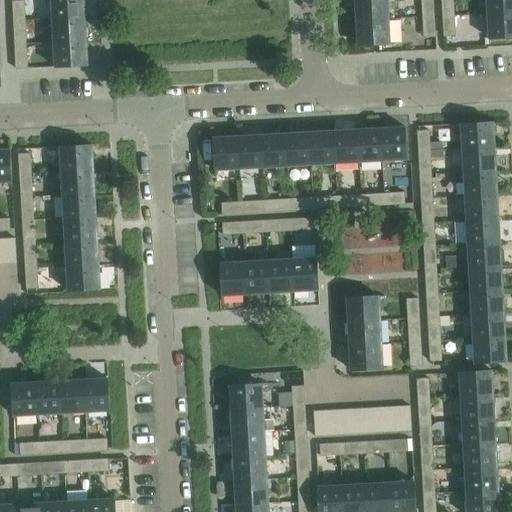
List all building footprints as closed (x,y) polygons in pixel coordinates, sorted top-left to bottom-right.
[(51,0),(53,19),(85,18),(83,0),(51,0)] [(387,0),(355,0),(357,22),(388,20),(387,0)] [(433,0),(421,0),(422,18),(434,17),(433,0)] [(453,0),(441,0),(443,17),(454,17),(453,0)] [(511,0),(486,0),(487,15),(511,13),(511,0)] [(24,1),(12,2),(13,22),(25,21),(24,1)] [(511,13),(487,15),(489,39),(511,37),(511,13)] [(434,17),(422,18),(424,38),(436,37),(434,17)] [(454,17),(443,17),(444,37),(456,36),(454,17)] [(85,18),(53,19),(54,43),(86,42),(85,18)] [(388,20),(357,22),(358,46),(390,44),(388,20)] [(25,21),(13,22),(14,46),(26,45),(25,21)] [(86,42),(54,43),(56,68),(87,66),(86,42)] [(26,45),(14,46),(15,70),(27,69),(26,45)] [(461,124),(462,149),(495,147),(493,122),(461,124)] [(405,127),(381,128),(382,161),(407,160),(405,127)] [(381,128),(357,130),(358,162),(382,161),(381,128)] [(357,130),(333,131),(335,164),(358,162),(357,130)] [(333,131),(309,133),(311,165),(335,164),(333,131)] [(429,131),(417,131),(418,151),(430,150),(429,131)] [(309,133),(285,134),(287,167),(311,165),(309,133)] [(285,134),(261,135),(263,168),(287,167),(285,134)] [(261,135),(237,137),(239,169),(263,168),(261,135)] [(239,169),(237,137),(213,138),(215,171),(239,169)] [(60,148),(61,172),(93,170),(92,146),(60,148)] [(495,147),(462,149),(464,172),(496,171),(495,147)] [(10,150),(0,151),(0,182),(12,182),(10,150)] [(430,150),(418,151),(420,175),(432,174),(430,150)] [(30,154),(18,155),(19,174),(31,174),(30,154)] [(93,170),(61,172),(63,196),(95,194),(93,170)] [(496,171),(464,172),(465,196),(498,194),(496,171)] [(31,174),(19,174),(21,198),(33,198),(31,174)] [(432,174),(420,175),(421,199),(433,198),(432,174)] [(404,193),(384,194),(385,206),(405,205),(404,193)] [(95,194),(63,196),(64,220),(96,218),(95,194)] [(384,194),(360,195),(361,207),(385,206),(384,194)] [(498,194),(465,196),(466,220),(499,218),(498,194)] [(337,209),(361,207),(360,195),(337,197),(337,209)] [(337,197),(313,198),(313,210),(337,209),(337,197)] [(33,198),(21,198),(22,222),(34,221),(33,198)] [(313,198),(289,200),(290,211),(313,210),(313,198)] [(433,198),(421,199),(422,223),(434,222),(433,198)] [(290,211),(289,200),(265,201),(266,213),(290,211)] [(241,202),(242,214),(266,213),(265,201),(241,202)] [(241,202),(221,204),(222,216),(242,214),(241,202)] [(96,218),(64,220),(66,243),(97,241),(96,218)] [(310,218),(289,220),(290,231),(311,230),(310,218)] [(499,218),(466,220),(468,244),(500,242),(499,218)] [(9,219),(0,219),(0,231),(10,231),(9,219)] [(289,220),(266,221),(266,233),(290,231),(289,220)] [(34,221),(22,222),(24,246),(36,245),(34,221)] [(266,233),(266,221),(242,222),(243,234),(266,233)] [(243,234),(242,222),(222,223),(223,235),(243,234)] [(434,222),(422,223),(424,247),(436,246),(434,222)] [(15,239),(3,239),(4,265),(17,264),(15,239)] [(97,241),(66,243),(67,267),(99,265),(97,241)] [(500,242),(468,244),(469,267),(502,266),(500,242)] [(36,245),(24,246),(25,269),(37,269),(36,245)] [(436,246),(424,247),(425,270),(437,269),(436,246)] [(317,258),(292,260),(294,291),(318,290),(317,258)] [(292,260),(268,261),(270,293),(294,291),(292,260)] [(268,261),(244,263),(246,294),(270,293),(268,261)] [(246,294),(244,263),(220,264),(222,296),(246,294)] [(99,265),(67,267),(68,291),(100,290),(99,265)] [(502,266),(469,267),(470,292),(503,290),(502,266)] [(37,269),(25,269),(26,289),(38,289),(37,269)] [(437,269),(425,270),(426,294),(438,293),(437,269)] [(503,290),(470,292),(472,315),(504,314),(503,290)] [(438,293),(426,294),(428,318),(440,317),(438,293)] [(347,298),(349,322),(380,321),(379,296),(347,298)] [(407,300),(408,319),(420,319),(419,299),(407,300)] [(504,314),(472,315),(473,339),(506,337),(504,314)] [(440,317),(428,318),(429,342),(441,341),(440,317)] [(420,319),(408,319),(409,343),(421,343),(420,319)] [(380,321),(349,322),(350,346),(382,345),(380,321)] [(506,337),(473,339),(475,364),(507,362),(506,337)] [(441,341),(429,342),(430,362),(442,361),(441,341)] [(421,343),(409,343),(410,367),(422,366),(421,343)] [(382,345),(350,346),(351,371),(383,369),(382,345)] [(460,372),(461,397),(493,395),(492,371),(460,372)] [(250,376),(233,377),(234,386),(251,385),(250,376)] [(429,378),(417,379),(418,399),(430,399),(429,378)] [(108,379),(84,380),(85,412),(110,411),(108,379)] [(84,380),(60,382),(62,413),(85,412),(84,380)] [(60,382),(36,383),(38,414),(62,413),(60,382)] [(38,414),(36,383),(12,384),(14,416),(38,414)] [(230,386),(231,410),(263,408),(262,384),(251,385),(234,386),(230,386)] [(292,387),(293,407),(305,406),(304,386),(292,387)] [(493,395),(461,397),(462,421),(495,419),(493,395)] [(430,399),(418,399),(419,423),(431,422),(430,399)] [(305,406),(293,407),(295,430),(307,430),(305,406)] [(410,406),(398,407),(399,432),(412,431),(410,406)] [(386,407),(374,408),(375,433),(387,433),(386,407)] [(398,407),(386,407),(387,433),(399,432),(398,407)] [(263,408),(231,410),(233,434),(264,432),(272,432),(272,420),(264,421),(263,408)] [(374,408),(362,409),(363,434),(375,433),(374,408)] [(350,409),(338,410),(339,435),(352,435),(350,409)] [(362,409),(350,409),(352,435),(363,434),(362,409)] [(338,410),(326,411),(327,436),(339,435),(338,410)] [(327,436),(326,411),(314,411),(315,437),(327,436)] [(495,419),(462,421),(463,445),(496,443),(495,419)] [(431,422),(419,423),(421,447),(433,446),(431,422)] [(307,430),(295,430),(295,442),(296,453),(296,454),(308,453),(307,430)] [(264,432),(233,434),(234,458),(266,456),(264,432)] [(107,439),(87,440),(88,452),(108,451),(107,439)] [(87,440),(63,441),(64,453),(88,452),(87,440)] [(407,440),(387,441),(388,453),(408,452),(407,440)] [(63,441),(39,443),(40,455),(64,453),(63,441)] [(387,441),(364,442),(364,454),(388,453),(387,441)] [(295,442),(285,442),(286,454),(296,453),(295,442)] [(364,442),(340,443),(340,455),(364,454),(364,442)] [(20,444),(20,456),(40,455),(39,443),(20,444)] [(340,443),(320,445),(320,457),(340,455),(340,443)] [(496,443),(463,445),(465,468),(497,466),(496,443)] [(433,446),(421,447),(422,471),(434,470),(433,446)] [(308,453),(296,454),(297,478),(309,477),(308,453)] [(266,456),(234,458),(235,482),(267,480),(266,456)] [(88,460),(89,472),(109,471),(108,459),(88,460)] [(88,460),(64,461),(65,473),(89,472),(88,460)] [(64,461),(41,463),(41,475),(65,473),(64,461)] [(41,475),(41,463),(17,464),(17,476),(41,475)] [(17,464),(0,465),(0,477),(17,476),(17,464)] [(497,466),(465,468),(466,492),(499,490),(497,466)] [(434,470),(422,471),(423,494),(435,494),(434,470)] [(309,477),(297,478),(299,502),(311,501),(309,477)] [(267,480),(235,482),(237,505),(269,503),(267,480)] [(415,511),(414,482),(390,483),(391,511),(415,511)] [(391,511),(390,483),(366,484),(367,511),(391,511)] [(367,511),(366,484),(342,486),(343,511),(367,511)] [(343,511),(342,486),(318,487),(319,511),(343,511)] [(499,511),(499,490),(466,492),(467,511),(499,511)] [(436,511),(435,494),(423,494),(424,511),(436,511)] [(115,511),(115,498),(91,500),(91,511),(115,511)] [(91,511),(91,500),(67,501),(67,511),(91,511)] [(67,511),(67,501),(43,502),(43,511),(67,511)] [(311,511),(311,501),(299,502),(299,511),(311,511)] [(43,511),(43,502),(19,504),(19,511),(43,511)] [(269,511),(269,503),(237,505),(237,511),(269,511)]
